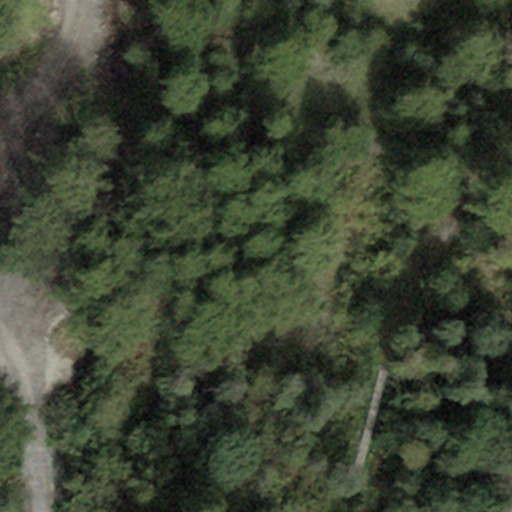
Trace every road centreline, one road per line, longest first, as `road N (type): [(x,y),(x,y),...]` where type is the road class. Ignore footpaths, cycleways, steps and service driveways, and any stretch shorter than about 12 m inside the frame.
road 1 (track): [(0,154),(80,0)]
road 2 (track): [(40,511),(41,476),(0,349)]
